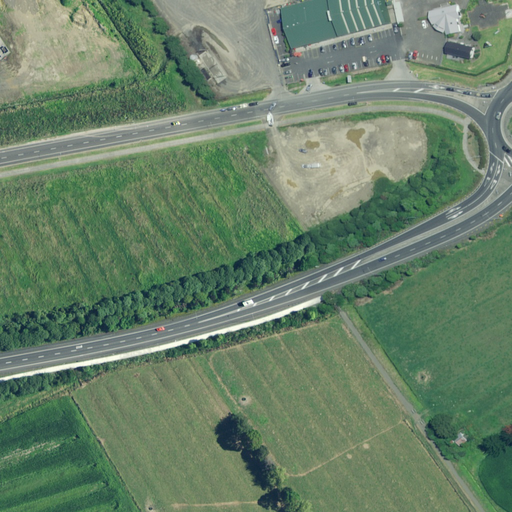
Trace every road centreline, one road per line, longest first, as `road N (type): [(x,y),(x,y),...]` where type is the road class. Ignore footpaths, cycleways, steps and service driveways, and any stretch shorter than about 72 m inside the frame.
road 1 (tertiary): [(398,91),(0,158)]
road 2 (primary): [(323,279),(160,334),(0,366)]
road 3 (primary): [(323,279),(473,201),(495,170),(495,142)]
road 4 (primary): [(511,192),(468,224),(323,279)]
